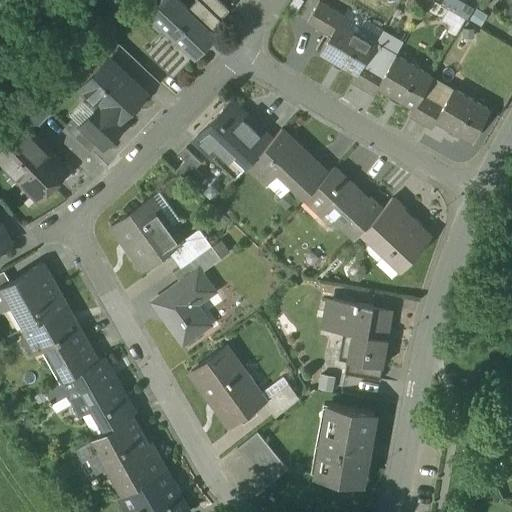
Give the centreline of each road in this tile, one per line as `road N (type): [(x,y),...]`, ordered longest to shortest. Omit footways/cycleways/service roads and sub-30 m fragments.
road 1 (residential): [(249,511),(78,274),(74,253),(80,228),(238,55)]
road 2 (residential): [(391,511),(437,311),(473,200)]
road 3 (residential): [(238,55),(473,200)]
